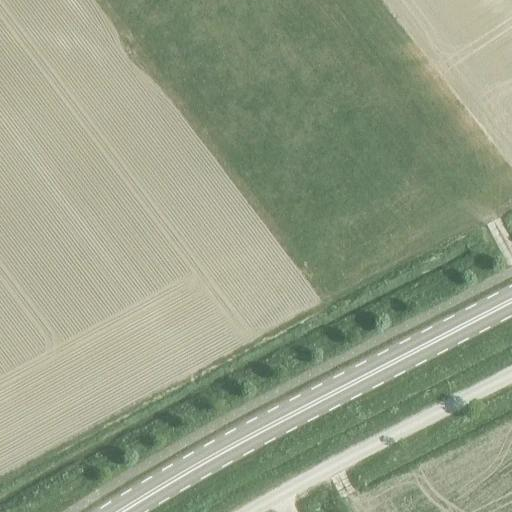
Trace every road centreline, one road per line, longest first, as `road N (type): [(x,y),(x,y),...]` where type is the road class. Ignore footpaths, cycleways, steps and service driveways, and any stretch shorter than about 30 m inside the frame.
road 1 (secondary): [(122,511),(511,302)]
road 2 (unclassified): [(256,511),(511,379)]
